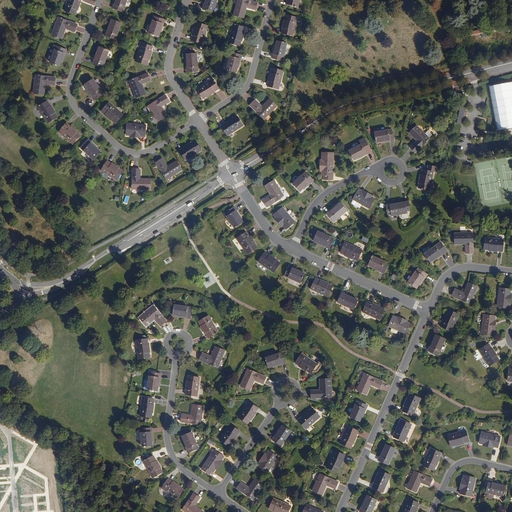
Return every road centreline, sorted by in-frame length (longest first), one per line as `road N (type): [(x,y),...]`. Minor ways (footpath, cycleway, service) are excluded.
road 1 (tertiary): [(511,63),(340,106),(233,173)]
road 2 (residential): [(100,0),(70,82),(76,109),(134,153),(199,121)]
road 3 (residential): [(428,310),(338,511)]
road 4 (tertiary): [(233,173),(61,282)]
road 5 (residential): [(216,492),(180,468),(166,441),(176,356)]
road 6 (residential): [(292,249),(428,310)]
road 7 (residential): [(271,0),(249,82),(199,121)]
road 8 (residential): [(186,0),(168,70),(199,121)]
road 9 (residential): [(292,249),(320,197),(379,172)]
